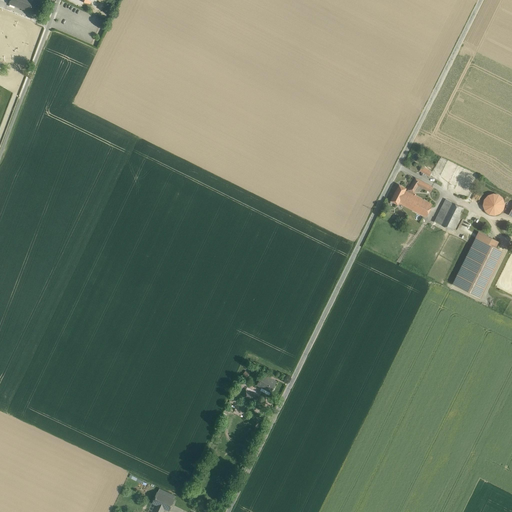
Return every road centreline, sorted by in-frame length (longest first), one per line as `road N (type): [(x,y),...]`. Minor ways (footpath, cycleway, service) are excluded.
road 1 (unclassified): [(482,0),(230,511)]
road 2 (unclassified): [(0,154),(58,0)]
